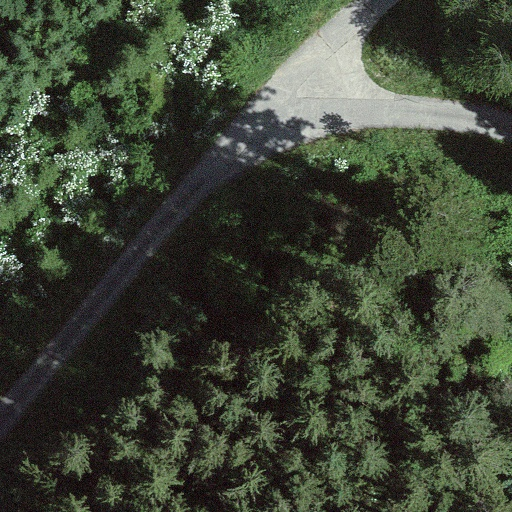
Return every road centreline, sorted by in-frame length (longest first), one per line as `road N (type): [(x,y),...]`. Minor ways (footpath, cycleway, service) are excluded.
road 1 (unclassified): [(0,423),(181,202),(289,105)]
road 2 (unclassified): [(289,105),(440,112),(511,129)]
road 3 (unclassified): [(289,105),(382,0)]
